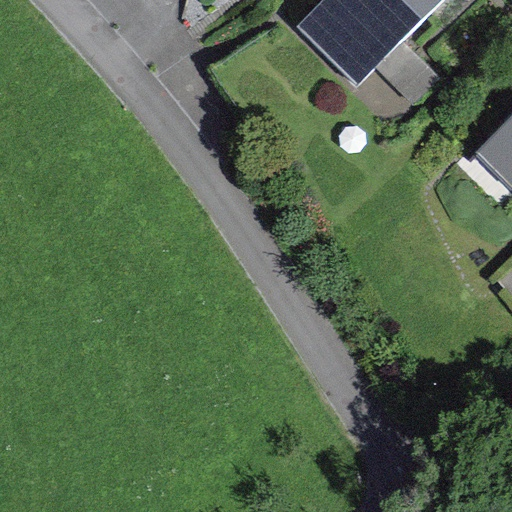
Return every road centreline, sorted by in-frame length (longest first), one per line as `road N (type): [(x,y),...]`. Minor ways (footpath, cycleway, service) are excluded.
road 1 (residential): [(55,0),(198,166),(415,491)]
road 2 (residential): [(415,491),(511,411)]
